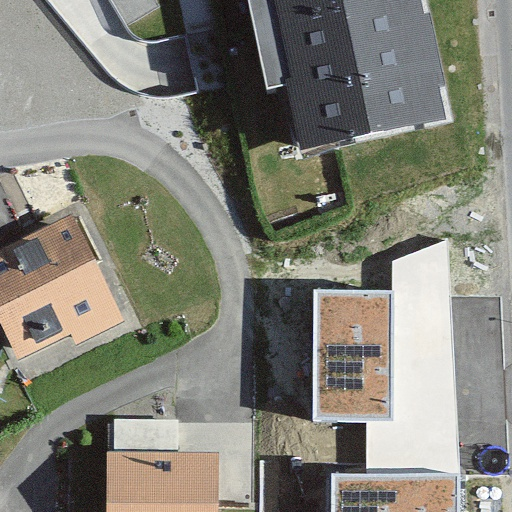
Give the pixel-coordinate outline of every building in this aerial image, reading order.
[(273,0),(308,157),(439,129),(410,0),(273,0)] [(0,253),(0,340),(11,364),(61,341),(64,349),(116,325),(67,222),(0,253)] [(364,419),(367,476),(460,476),(446,238),(392,262),(392,288),(392,419),(364,419)] [(392,288),(314,288),(314,419),(364,419),(392,419),(392,288)] [(99,511),(209,511),(209,456),(172,456),(171,426),(109,426),(109,457),(100,457),(99,511)] [(367,476),(332,476),(331,511),(459,511),(460,476),(367,476)]
